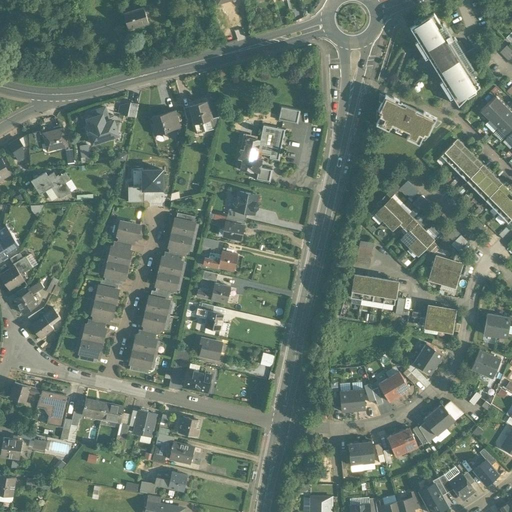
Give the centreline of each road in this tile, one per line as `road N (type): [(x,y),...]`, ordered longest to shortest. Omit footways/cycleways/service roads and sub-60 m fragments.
road 1 (secondary): [(279,422),(340,145)]
road 2 (residential): [(279,422),(345,429),(407,411),(446,377),(470,304)]
road 3 (residential): [(108,383),(158,208)]
road 4 (residential): [(279,422),(108,383)]
road 5 (secondary): [(46,94),(76,94),(199,61)]
road 6 (secondary): [(199,61),(335,35)]
road 7 (secondary): [(328,14),(199,61)]
road 8 (residential): [(490,255),(406,169)]
